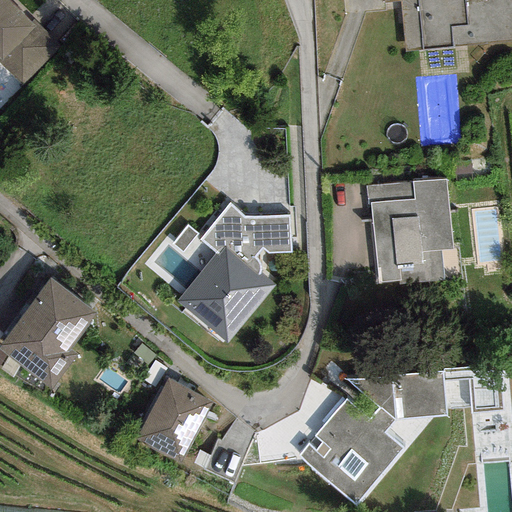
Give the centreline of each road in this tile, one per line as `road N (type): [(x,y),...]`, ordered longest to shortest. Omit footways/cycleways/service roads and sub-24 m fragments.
road 1 (residential): [(293,0),(304,58),(316,288),(303,365),(280,413),(247,411),(0,201)]
road 2 (residential): [(89,0),(212,108)]
